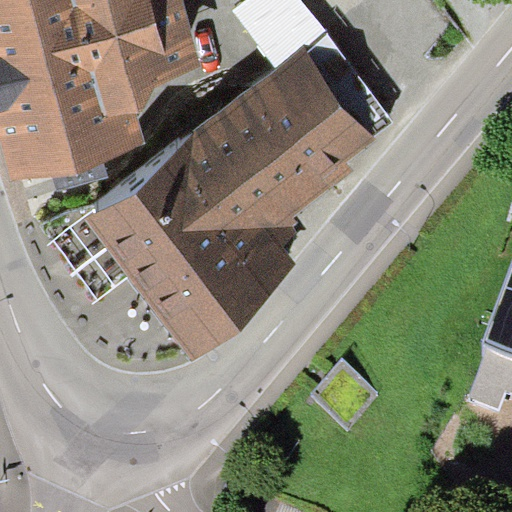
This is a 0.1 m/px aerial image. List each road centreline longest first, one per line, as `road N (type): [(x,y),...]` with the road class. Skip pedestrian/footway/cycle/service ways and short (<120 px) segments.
road 1 (tertiary): [(511,43),(208,405),(139,435)]
road 2 (tertiary): [(0,263),(38,374),(53,398),(91,428)]
